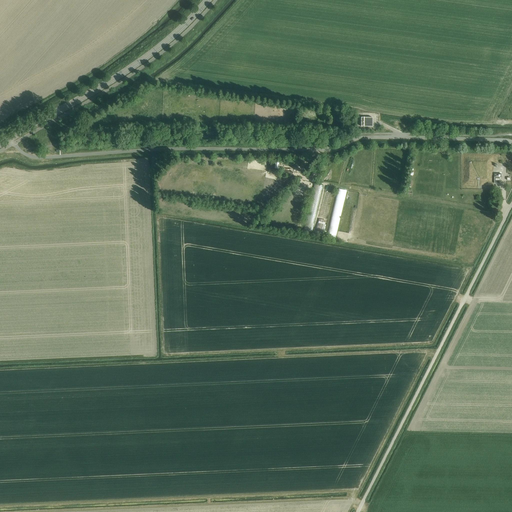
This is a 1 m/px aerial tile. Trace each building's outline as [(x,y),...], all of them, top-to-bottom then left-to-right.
[(193,55),(199,49),(195,44),(188,50),(193,55)] [(345,118),(341,123),(343,125),(349,119),(350,113),(343,112),(342,116),(345,118)] [(361,126),(372,126),(372,117),(361,117),(361,126)] [(331,207),(335,185),(328,184),(324,206),(331,207)] [(319,219),(327,221),(330,211),(321,209),(319,219)]
